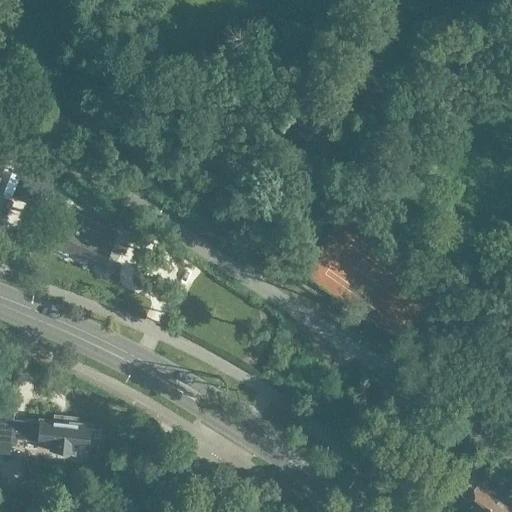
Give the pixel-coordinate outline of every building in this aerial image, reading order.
[(16,198),(33,205),(44,175),(29,168),(16,198)] [(44,175),(33,205),(39,190),(51,195),(56,180),(44,175)] [(57,245),(102,265),(116,236),(71,215),(57,245)] [(0,402),(0,442),(11,443),(11,438),(36,441),(36,442),(52,444),(51,451),(72,453),(73,447),(88,448),(89,444),(97,445),(99,431),(90,430),(90,426),(75,424),(76,419),(55,416),(54,422),(39,420),(39,422),(12,419),(13,403),(0,402)] [(464,498),(463,499),(478,511),(511,511),(511,502),(509,507),(476,485),(473,488),(467,484),(459,494),(464,498)]
